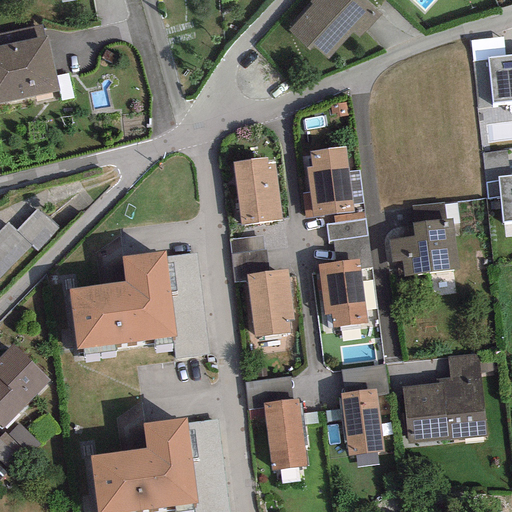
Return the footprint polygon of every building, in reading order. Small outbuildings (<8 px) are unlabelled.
[(381,14),(364,0),(310,0),(309,2),(312,4),(288,31),(309,51),(313,46),(327,59),(352,32),(358,38),(381,14)] [(0,103),(59,90),(47,36),(44,37),(41,25),(0,34),(0,103)] [(504,56),(503,37),(469,40),(472,62),(488,61),(487,57),(504,56)] [(511,54),(504,56),(487,57),(488,61),(491,104),(511,101),(511,54)] [(344,147),(309,152),(311,167),(305,167),(309,194),(302,194),(305,218),(353,212),(352,205),(348,172),(344,147)] [(481,154),(483,168),(485,182),(497,181),(497,177),(509,176),(506,150),(481,154)] [(267,158),(232,162),(240,225),(281,220),(274,164),(267,165),(267,158)] [(358,171),(348,172),(352,205),(363,203),(358,171)] [(511,175),(509,176),(497,177),(497,181),(499,197),(502,223),(511,221),(511,175)] [(487,199),(499,197),(497,181),(485,182),(487,199)] [(414,223),(445,219),(443,202),(412,206),(414,223)] [(332,241),(366,236),(363,213),(333,217),(334,224),(325,225),(328,242),(332,241)] [(21,235),(13,228),(0,240),(0,281),(1,282),(33,250),(39,255),(60,234),(41,215),(21,235)] [(445,219),(414,223),(411,223),(413,236),(388,240),(391,262),(401,261),(403,277),(458,269),(451,218),(445,219)] [(230,254),(263,251),(262,236),(229,240),(230,254)] [(366,236),(332,241),(335,263),(359,260),(360,270),(371,269),(366,236)] [(263,251),(230,254),(234,283),(246,282),(246,275),(268,272),(265,250),(263,251)] [(125,282),(68,289),(76,350),(172,337),(176,336),(166,257),(165,251),(122,257),(125,282)] [(172,337),(175,360),(209,354),(196,254),(166,257),(176,336),(172,337)] [(335,263),(317,265),(324,316),(331,315),(332,328),(367,323),(360,270),(359,260),(335,263)] [(246,282),(254,338),(289,333),(288,321),(293,320),(287,270),(268,272),(246,275),(246,282)] [(0,426),(2,428),(49,380),(12,345),(0,356),(0,426)] [(436,384),(401,387),(407,444),(486,436),(478,354),(447,357),(449,378),(435,379),(436,384)] [(383,364),(340,370),(343,393),(376,389),(377,396),(387,395),(383,364)] [(244,383),(248,411),(263,409),(262,403),(291,399),(288,378),(244,383)] [(343,393),(340,394),(348,456),(383,452),(377,396),(376,389),(343,393)] [(291,399),(262,403),(263,409),(271,471),(306,466),(298,399),(291,399)] [(145,448),(90,456),(96,511),(132,511),(192,505),(197,504),(186,423),(186,418),(142,424),(145,448)] [(192,505),(193,511),(229,511),(217,419),(186,423),(197,504),(192,505)] [(29,456),(40,446),(18,424),(8,434),(29,456)] [(0,462),(7,470),(24,452),(4,432),(0,435),(0,462)]
